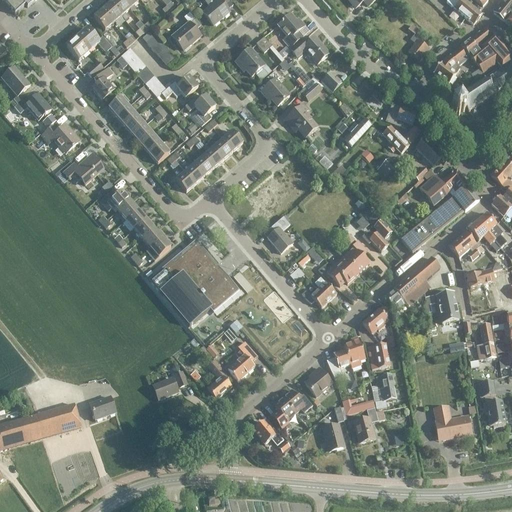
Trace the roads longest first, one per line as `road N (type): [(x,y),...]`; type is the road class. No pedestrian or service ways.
road 1 (residential): [(275,0),(208,55),(208,72),(265,138),(263,152),(209,200)]
road 2 (residential): [(209,200),(190,215),(172,213),(32,52)]
road 3 (secondary): [(320,487),(430,495),(511,488)]
road 4 (residential): [(229,481),(235,418),(326,339)]
road 5 (residential): [(326,339),(209,200)]
road 6 (residential): [(422,94),(393,87),(304,0)]
road 7 (residential): [(326,339),(438,243)]
road 8 (secondary): [(97,511),(156,483),(229,481)]
